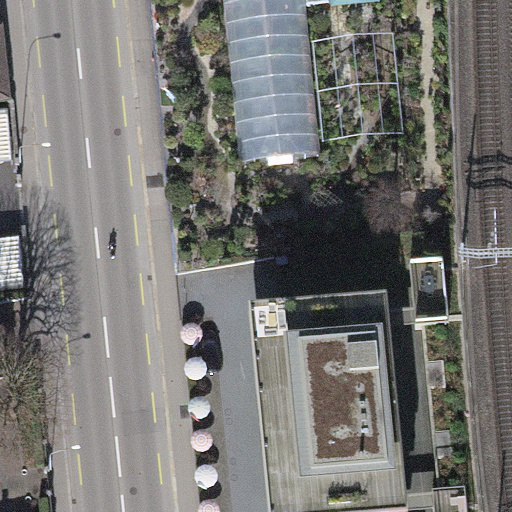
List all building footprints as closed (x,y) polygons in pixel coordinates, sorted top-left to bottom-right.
[(306,0),(220,0),(236,174),(323,166),(321,141),(306,0)] [(382,0),(311,0),(313,14),(383,10),(382,0)] [(6,32),(0,33),(0,114),(14,113),(6,32)] [(398,38),(318,48),(329,151),(408,143),(398,38)] [(413,511),(392,317),(250,333),(269,511),(413,511)]
